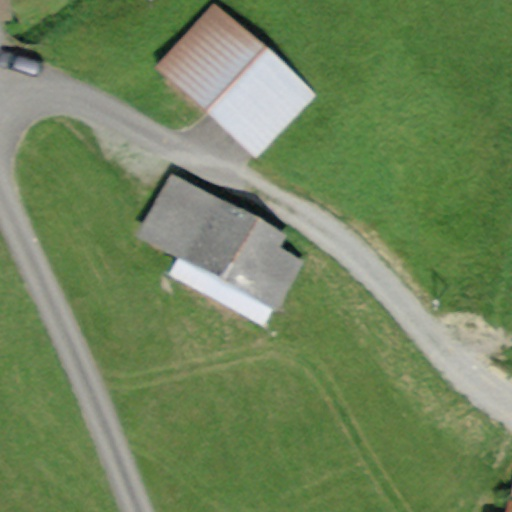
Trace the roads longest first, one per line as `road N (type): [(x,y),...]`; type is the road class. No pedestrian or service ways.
road 1 (track): [(187,162),(349,252),(434,338),(511,401)]
road 2 (track): [(138,511),(0,188)]
road 3 (track): [(0,129),(14,110),(72,98),(187,162),(220,145)]
